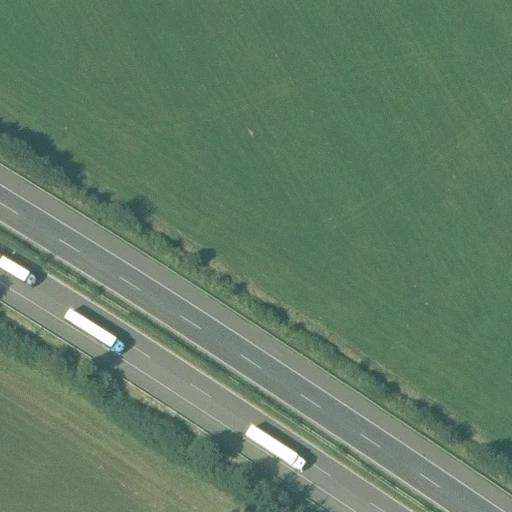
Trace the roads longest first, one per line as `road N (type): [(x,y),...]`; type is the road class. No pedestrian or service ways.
road 1 (motorway): [(495,511),(0,186)]
road 2 (motorway): [(0,252),(403,511)]
